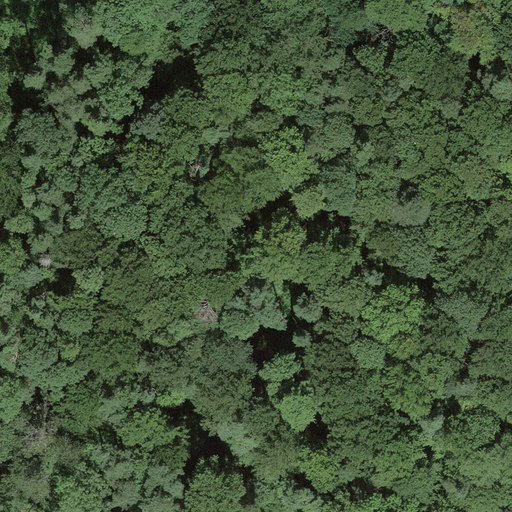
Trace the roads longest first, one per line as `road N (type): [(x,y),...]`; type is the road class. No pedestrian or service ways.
road 1 (track): [(452,498),(431,454),(315,420),(278,381),(181,209),(185,187),(216,173),(251,177),(316,204),(464,310),(511,316)]
road 2 (track): [(0,363),(105,421),(501,511)]
road 3 (track): [(9,0),(21,25),(145,169),(185,187)]
